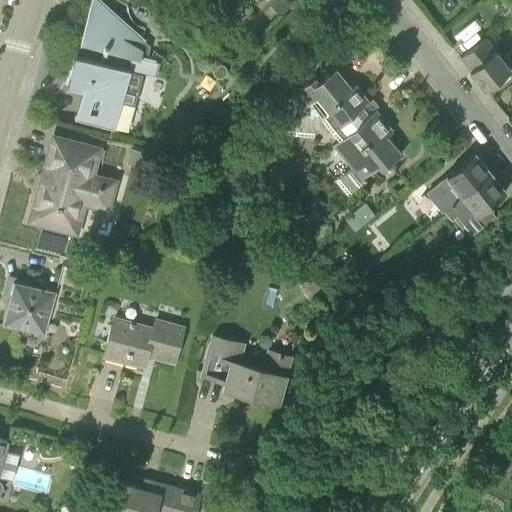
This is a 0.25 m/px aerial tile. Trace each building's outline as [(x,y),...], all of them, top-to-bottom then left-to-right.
[(79,115),(113,124),(113,123),(109,122),(113,108),(117,109),(116,111),(117,111),(121,100),(134,103),(142,72),(129,68),(134,51),(147,55),(150,44),(100,0),(91,0),(80,42),(86,44),(84,55),(75,52),(67,81),(87,85),(79,115)] [(281,15),(291,6),(285,0),(277,0),(272,6),(281,15)] [(486,88),(511,66),(511,46),(504,54),(506,56),(503,59),(495,48),(484,36),(460,56),(471,68),(470,69),(486,88)] [(227,73),(228,70),(227,67),(225,65),(222,64),(219,64),(217,65),(215,67),(214,70),(215,73),(217,76),(219,77),(222,77),(225,76),(227,73)] [(352,86),(336,66),(319,80),(316,76),(292,95),(304,109),(310,103),(339,139),(332,145),(360,180),(379,165),(382,169),(403,153),(388,135),(394,130),(376,108),(373,111),(366,103),(370,100),(356,83),(352,86)] [(92,174),(100,148),(53,135),(43,174),(50,176),(47,187),(40,185),(33,209),(31,208),(27,222),(38,225),(39,222),(76,233),(86,199),(94,202),(98,189),(112,193),(116,181),(92,174)] [(142,168),(146,152),(131,148),(127,164),(142,168)] [(438,215),(445,209),(444,208),(490,171),(475,152),(429,189),(440,202),(433,208),(438,215)] [(309,176),(309,162),(307,158),(297,157),(295,175),(309,176)] [(444,208),(445,209),(466,235),(496,216),(488,205),(506,191),(490,171),(444,208)] [(354,230),(347,222),(334,232),(342,241),(354,230)] [(47,347),(50,335),(45,333),(56,291),(13,279),(2,322),(18,327),(14,339),(19,340),(17,348),(19,349),(19,350),(39,356),(43,346),(47,347)] [(153,327),(114,317),(104,354),(144,365),(147,355),(174,362),(184,326),(156,319),(153,327)] [(263,369),(239,362),(244,344),(212,335),(202,373),(226,380),(224,387),(262,397),(262,396),(278,401),(291,356),(268,350),(263,369)] [(0,492),(0,493),(2,491),(2,490),(2,489),(3,488),(3,486),(2,485),(2,484),(1,482),(0,481),(0,471),(8,440),(0,437),(0,492)] [(194,511),(200,492),(155,480),(152,489),(120,480),(113,506),(96,501),(93,511),(194,511)]
